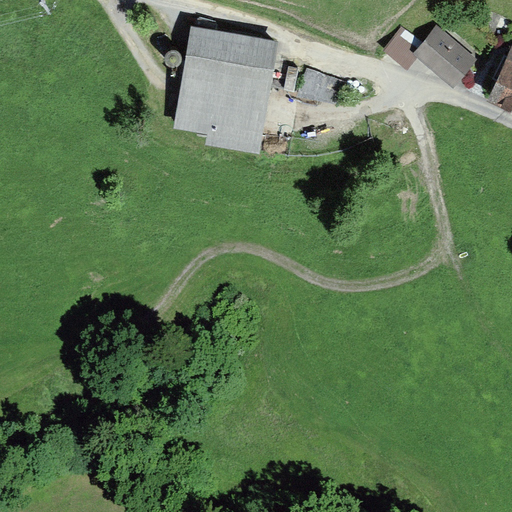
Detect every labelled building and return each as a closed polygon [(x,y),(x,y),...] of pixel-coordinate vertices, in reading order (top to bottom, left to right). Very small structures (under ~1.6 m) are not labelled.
[(279,35),(192,20),(174,122),(206,128),(204,140),(259,149),(279,35)] [(476,55),(436,21),(421,39),(413,49),(418,53),(453,82),(476,55)] [(401,24),(382,47),(407,67),(418,53),(413,49),(421,39),(401,24)] [(511,38),(488,91),(511,101),(511,38)] [(174,40),(171,40),(169,41),(167,43),(165,45),(165,48),(165,51),(166,54),(168,56),(171,57),(174,57),(177,57),(179,55),(181,53),(182,50),(182,47),(181,44),(179,42),(177,41),(174,40)] [(307,67),(297,94),(340,104),(351,83),(307,67)]
